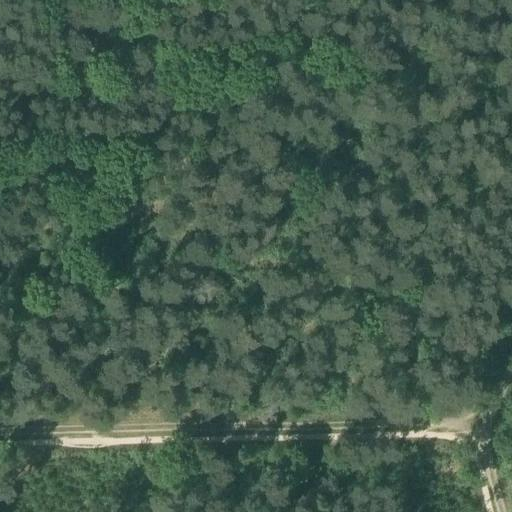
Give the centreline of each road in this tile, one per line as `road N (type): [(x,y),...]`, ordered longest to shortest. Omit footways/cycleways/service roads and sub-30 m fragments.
road 1 (track): [(0,429),(351,418)]
road 2 (track): [(351,418),(472,418)]
